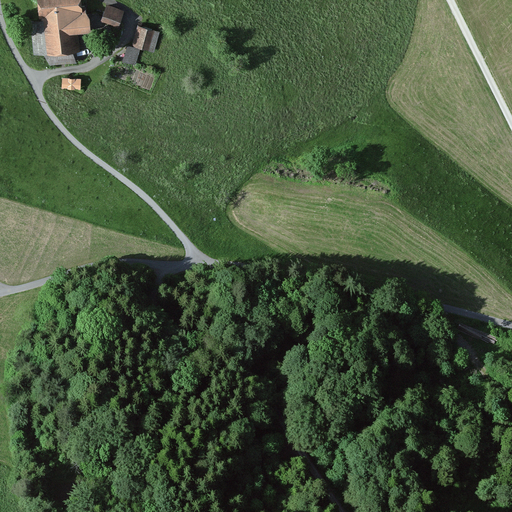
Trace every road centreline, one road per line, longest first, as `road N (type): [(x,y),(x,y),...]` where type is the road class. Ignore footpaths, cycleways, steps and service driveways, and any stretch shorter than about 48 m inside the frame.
road 1 (track): [(511,325),(272,269),(160,267),(0,293)]
road 2 (track): [(203,268),(141,193),(56,132),(9,33),(3,0)]
road 3 (track): [(341,511),(249,372),(168,327),(156,304),(160,267)]
road 4 (track): [(450,0),(511,123)]
